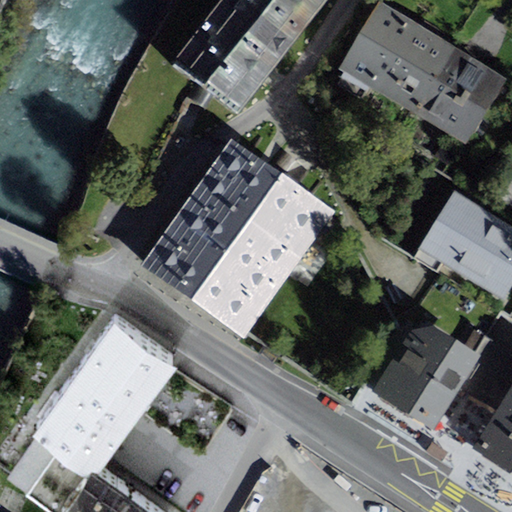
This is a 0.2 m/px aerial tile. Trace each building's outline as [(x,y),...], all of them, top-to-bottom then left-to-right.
[(222,0),(176,62),(239,110),(266,73),(322,0),(222,0)] [(338,67),(415,114),(456,48),(378,1),(338,67)] [(506,78),(456,48),(415,114),(465,144),(506,78)] [(262,161),(231,139),(140,267),(192,303),(244,339),(334,212),(262,161)] [(511,226),(454,192),(420,249),(504,300),(511,286),(511,226)] [(116,308),(33,420),(88,461),(93,453),(100,458),(137,408),(168,365),(177,354),(116,308)] [(422,423),(434,430),(481,356),(432,326),(411,330),(372,392),(386,400),(422,423)] [(511,384),(472,448),(511,473),(511,384)] [(88,461),(52,509),(56,511),(169,511),(171,510),(100,458),(93,453),(88,461)]
